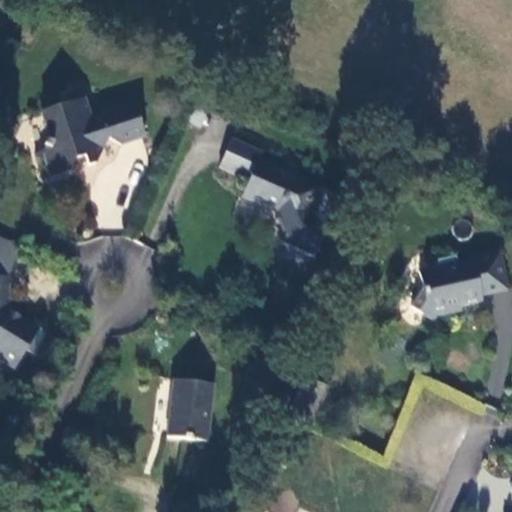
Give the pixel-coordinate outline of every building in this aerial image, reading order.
[(82,105),(43,119),(53,144),(52,155),(38,159),(48,183),(72,178),(77,163),(87,160),(97,166),(109,140),(128,143),(146,138),(135,102),(88,117),(82,105)] [(259,149),(229,137),(220,165),(247,178),(240,195),(277,210),(284,233),(315,224),(310,212),(320,186),(258,159),(259,149)] [(6,363),(22,371),(40,336),(23,327),(29,316),(16,309),(13,276),(25,246),(0,236),(0,350),(6,355),(6,363)] [(420,292),(409,309),(434,323),(443,306),(459,304),(460,308),(482,302),(481,297),(506,291),(498,253),(436,262),(437,270),(417,273),(420,292)] [(178,377),(171,431),(210,436),(217,382),(178,377)] [(298,380),(280,423),(307,434),(325,391),(298,380)]
